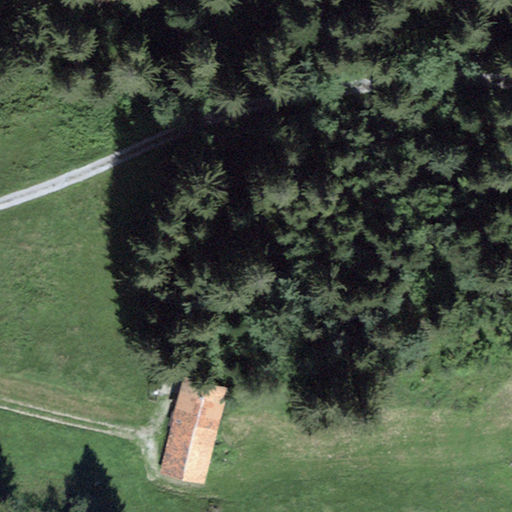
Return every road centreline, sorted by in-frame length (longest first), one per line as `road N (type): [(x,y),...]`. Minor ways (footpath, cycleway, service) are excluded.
road 1 (track): [(511,82),(365,83),(228,108),(0,200)]
road 2 (track): [(148,441),(0,404)]
